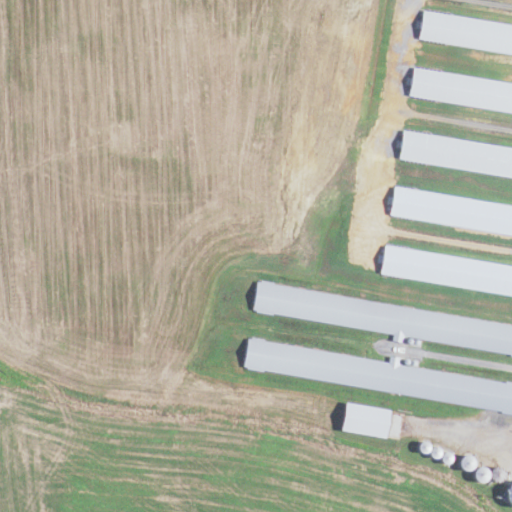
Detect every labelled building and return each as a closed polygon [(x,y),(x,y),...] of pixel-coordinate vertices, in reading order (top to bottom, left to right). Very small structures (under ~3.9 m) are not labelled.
[(511,54),(418,38),(422,10),(511,25),(511,54)] [(511,82),(414,66),(409,95),(511,112),(511,82)] [(511,177),(398,158),(403,130),(511,148),(511,177)] [(511,203),(394,183),(389,212),(511,233),(511,203)] [(511,295),(378,273),(383,244),(511,266),(511,295)] [(511,325),(258,283),(253,311),(511,355),(511,325)] [(511,382),(247,338),(242,366),(511,412),(511,382)] [(396,413),(391,440),(348,433),(352,405),(396,413)] [(419,442),(417,443),(416,444),(416,446),(416,448),(417,450),(418,452),(420,452),(422,453),(424,453),(425,452),(427,450),(428,448),(428,446),(427,444),(426,443),(424,442),(423,441),(421,441),(419,442)] [(431,447),(430,448),(429,449),(428,451),(428,453),(429,455),(430,457),(432,457),(434,458),(436,458),(438,457),(439,455),(440,453),(440,451),(440,449),(438,448),(437,447),(435,446),(433,446),(431,447)] [(443,452),(441,454),(440,455),(440,457),(440,459),(441,461),(442,462),(444,463),(445,464),(447,463),(449,462),(451,461),(451,459),(452,457),(451,455),(450,453),(448,452),(446,452),(445,452),(443,452)] [(471,457),(473,459),(473,461),(473,464),(473,466),(471,468),(469,469),(467,470),(464,470),(462,469),(460,467),(458,465),(458,462),(458,460),(460,457),(462,456),(464,455),(467,455),(469,455),(471,457)] [(475,480),(473,479),(472,476),(472,473),(473,471),(474,469),(477,467),(479,466),(482,467),(484,467),(486,469),(487,471),(488,474),(488,476),(487,478),(485,480),(483,482),(480,482),(478,482),(475,480)] [(492,480),(491,478),(489,476),(489,473),(490,471),(492,469),(494,467),(496,466),(499,467),(501,467),(503,469),(504,471),(505,473),(504,476),(503,478),(502,480),(500,481),(497,482),(495,481),(492,480)] [(511,503),(511,485),(502,485),(502,503),(511,503)]
